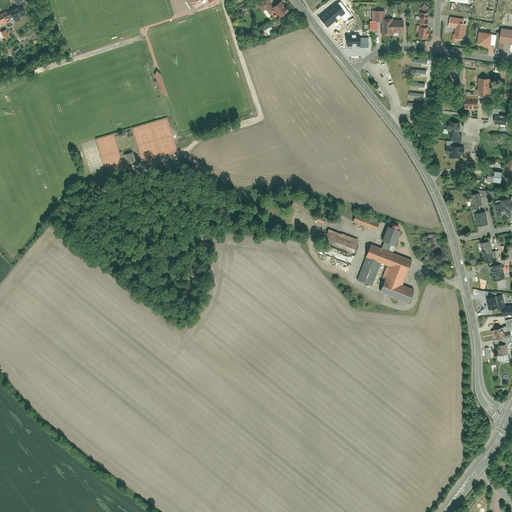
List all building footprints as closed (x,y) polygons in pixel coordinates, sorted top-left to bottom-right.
[(277,0),(271,4),(268,0),(260,0),(257,3),(262,10),(265,8),(269,13),(273,11),(277,16),(288,9),(282,0),(277,0)] [(340,1),(319,17),(327,27),(341,16),(344,21),(351,16),(340,1)] [(20,4),(6,11),(10,21),(24,14),(20,4)] [(393,32),(403,31),(403,19),(393,19),(393,18),(385,18),(385,10),(372,10),(372,21),(381,21),(381,35),(393,35),(393,32)] [(6,11),(0,13),(0,25),(10,21),(6,11)] [(419,11),(418,23),(427,24),(428,12),(419,11)] [(458,38),(465,38),(467,23),(463,23),(464,18),(450,16),(449,26),(455,27),(455,32),(453,32),(452,41),(457,42),(458,38)] [(265,36),(272,31),(269,26),(262,31),(265,36)] [(418,26),(417,37),(427,38),(428,27),(418,26)] [(511,28),(501,27),(498,42),(511,43),(511,28)] [(478,31),(476,44),(489,45),(491,32),(478,31)] [(347,46),(361,46),(360,38),(360,34),(347,35),(347,46)] [(368,38),(360,38),(361,46),(361,48),(368,47),(368,38)] [(453,78),(465,78),(465,67),(453,67),(453,78)] [(155,87),(157,87),(160,95),(164,94),(157,71),(153,72),(155,81),(153,81),(155,87)] [(490,77),(478,77),(478,94),(490,94),(490,77)] [(465,108),(478,109),(478,96),(465,95),(465,108)] [(495,114),(494,123),(506,124),(507,116),(498,115),(495,114)] [(451,134),(459,134),(459,133),(460,122),(449,120),(449,124),(447,124),(447,129),(448,129),(448,133),(451,134)] [(451,134),(450,140),(456,141),(461,142),(462,133),(459,133),(459,134),(451,134)] [(124,146),(131,144),(128,134),(121,136),(124,146)] [(448,156),(460,158),(460,154),(463,154),(464,146),(456,145),(450,144),(450,145),(446,145),(445,153),(449,153),(448,156)] [(131,152),(123,154),(125,160),(128,159),(129,162),(134,160),(131,152)] [(487,180),(501,182),(502,170),(488,169),(487,180)] [(471,201),(472,206),(479,204),(482,203),(481,196),(480,192),(463,195),(465,202),(471,201)] [(494,204),(497,216),(501,215),(502,219),(508,217),(507,214),(511,213),(510,209),(511,208),(511,202),(511,197),(500,200),(500,203),(494,204)] [(473,213),(476,226),(488,223),(485,210),(481,211),(473,213)] [(353,222),(376,231),(380,222),(356,213),(353,222)] [(315,220),(324,224),(326,218),(317,214),(315,220)] [(384,241),(395,245),(401,230),(397,229),(392,227),(388,225),(382,240),(384,241)] [(324,242),(354,254),(359,240),(329,229),(324,242)] [(492,251),(490,240),(480,242),(482,253),(486,252),(492,251)] [(382,248),(393,252),(396,246),(395,245),(384,241),(382,248)] [(380,292),(409,303),(414,289),(403,284),(412,259),(393,252),(382,248),(371,244),(357,279),(372,285),(381,263),(387,265),(383,277),(385,278),(380,292)] [(492,251),(486,252),(487,258),(500,256),(498,250),(492,251)] [(497,279),(505,278),(502,263),(489,265),(493,280),(497,279)] [(505,278),(497,279),(499,288),(507,286),(505,278)] [(501,308),(502,314),(511,313),(511,304),(505,305),(503,294),(486,297),(488,309),(497,307),(498,309),(501,308)] [(505,337),(511,336),(509,330),(504,331),(503,326),(493,329),(495,339),(505,337)] [(496,345),(499,355),(508,353),(507,347),(506,343),(496,345)]
